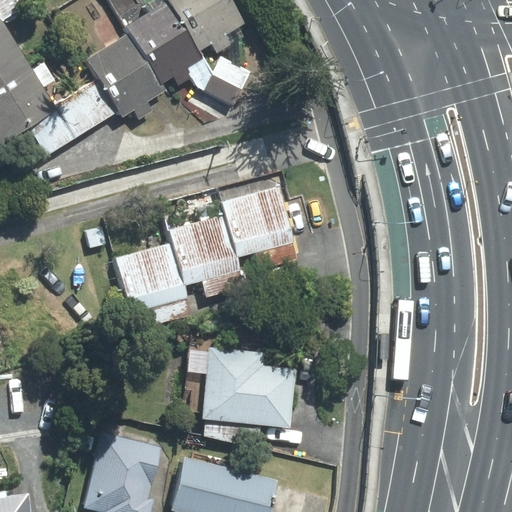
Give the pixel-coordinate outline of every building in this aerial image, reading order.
[(140,46),(102,70),(125,106),(132,101),(143,118),(145,117),(138,106),(159,93),(149,78),(167,66),(177,82),(190,73),(206,97),(233,109),(250,74),(216,58),(209,75),(199,54),(205,44),(212,48),(222,42),(214,31),(230,21),(216,0),(162,0),(167,7),(130,31),(140,46)] [(0,26),(0,143),(52,111),(0,26)] [(289,244),(276,189),(211,204),(214,219),(166,230),(165,239),(110,252),(124,311),(176,299),(172,283),(229,270),(226,259),(289,244)] [(107,247),(101,225),(80,230),(86,253),(107,247)] [(386,335),(377,335),(376,360),(385,361),(386,335)] [(203,418),(286,425),(292,352),(209,346),(203,418)] [(75,511),(145,511),(161,446),(95,431),(75,511)] [(164,511),(265,511),(273,479),(178,456),(164,511)] [(0,511),(27,511),(25,495),(0,497),(0,511)]
